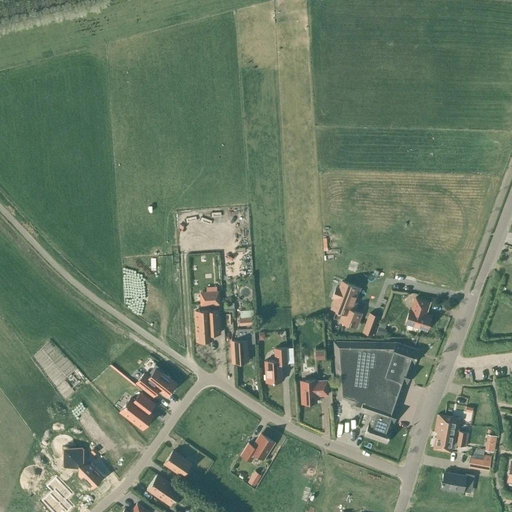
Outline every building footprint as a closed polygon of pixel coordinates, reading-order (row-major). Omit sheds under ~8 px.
[(353,302),(358,288),(353,286),(353,285),(351,285),(342,281),(339,288),(336,287),(332,296),(335,297),(331,307),(343,312),(340,321),(355,327),(360,313),(353,311),(356,303),(353,302)] [(212,291),(212,288),(202,288),(202,292),(201,292),(201,305),(218,304),(217,291),(212,291)] [(426,330),(431,316),(425,314),(429,302),(415,297),(411,310),(409,309),(405,323),(426,330)] [(195,311),(195,320),(197,341),(212,340),(211,334),(219,333),(217,310),(210,311),(210,310),(195,311)] [(370,313),(362,332),(372,335),(379,317),(370,313)] [(241,318),(240,318),(241,326),(254,325),(254,317),(253,317),(241,318)] [(378,327),(376,333),(385,335),(386,329),(378,327)] [(236,329),(237,340),(231,340),(232,362),(247,361),(246,343),(255,343),(254,328),(236,329)] [(418,350),(414,349),(395,342),(395,343),(333,341),(337,398),(341,399),(342,396),(349,398),(348,402),(351,403),(360,406),(359,411),(371,415),(369,422),(364,435),(386,443),(390,429),(392,422),(393,423),(397,409),(395,409),(400,396),(403,388),(405,382),(406,383),(411,370),(410,369),(412,363),(413,363),(418,350)] [(287,363),(286,347),(274,348),(275,360),(264,361),(266,381),(281,381),(280,364),(287,363)] [(315,352),(315,360),(324,359),(323,351),(315,352)] [(143,374),(137,382),(153,395),(158,389),(166,395),(175,383),(162,373),(164,370),(155,364),(149,372),(151,374),(148,376),(144,373),(143,374)] [(316,395),(327,395),(326,381),(315,381),(315,380),(300,381),(302,403),(316,402),(316,395)] [(154,404),(140,392),(134,400),(131,398),(120,411),(142,429),(153,415),(148,411),(154,404)] [(468,432),(458,430),(460,419),(437,414),(434,431),(436,432),(436,437),(435,437),(433,448),(451,452),(452,448),(454,448),(455,444),(466,446),(468,432)] [(273,441),(261,434),(253,446),(248,443),(240,454),(251,461),(255,454),(263,458),(273,441)] [(489,435),(487,449),(493,450),(496,436),(489,435)] [(63,447),(62,455),(75,468),(78,468),(78,475),(91,488),(104,476),(91,462),(83,462),(83,449),(82,447),(63,447)] [(190,463),(172,451),(164,463),(182,475),(190,463)] [(470,457),(468,466),(482,469),(484,459),(482,459),(471,457),(470,457)] [(471,488),(473,475),(465,474),(465,476),(443,472),(441,487),(462,491),(463,486),(471,488)] [(193,473),(189,479),(196,483),(200,477),(193,473)] [(171,506),(181,491),(157,474),(146,489),(171,506)] [(51,491),(42,500),(52,511),(65,511),(71,507),(64,500),(71,495),(56,478),(47,486),(51,491)] [(149,511),(150,511),(137,503),(130,511),(128,511),(124,509),(122,511),(149,511)]
